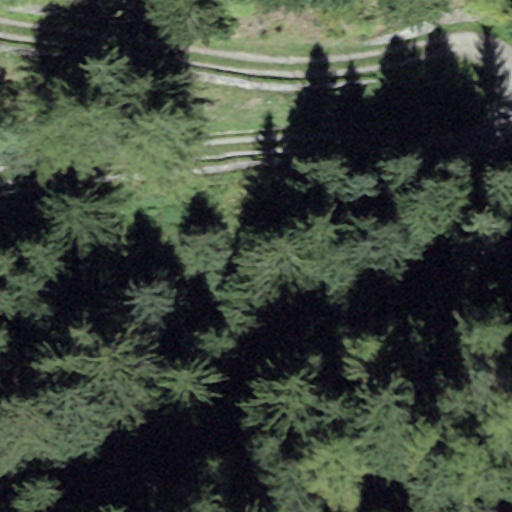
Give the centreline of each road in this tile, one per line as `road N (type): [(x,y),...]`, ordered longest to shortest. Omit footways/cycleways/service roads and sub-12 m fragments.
road 1 (track): [(511,68),(490,45),(454,38),(401,58),(301,70),(0,28)]
road 2 (track): [(0,176),(472,130),(501,126),(511,110)]
